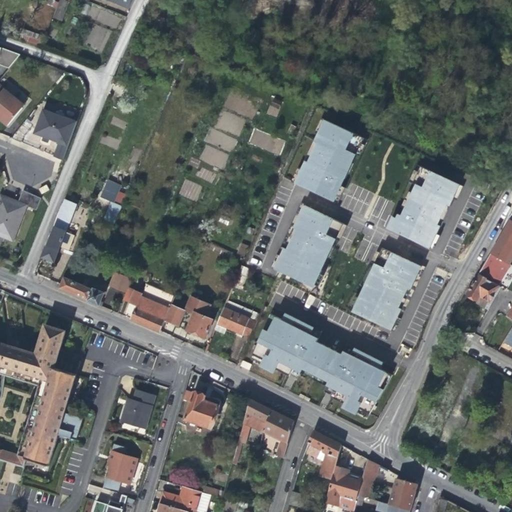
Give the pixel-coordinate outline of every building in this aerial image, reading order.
[(70,2),(66,0),(62,0),(54,18),(62,21),(70,2)] [(108,0),(128,8),(131,0),(108,0)] [(0,32),(0,33),(41,48),(45,38),(22,29),(25,22),(7,15),(0,32)] [(20,55),(0,47),(0,65),(9,69),(20,55)] [(15,98),(0,85),(0,118),(8,126),(23,108),(13,100),(15,98)] [(25,106),(15,98),(13,100),(23,108),(25,106)] [(272,107),(278,109),(282,102),(275,100),(272,107)] [(63,160),(77,122),(43,109),(34,133),(43,137),(49,139),(59,143),(54,157),(63,160)] [(367,139),(320,118),(314,132),(318,133),(301,169),(298,167),(292,181),(318,193),(338,203),(344,187),(340,184),(342,177),(344,179),(352,163),(349,161),(353,153),(359,156),(367,139)] [(456,182),(417,164),(409,181),(415,184),(411,192),(408,191),(401,206),(404,208),(401,215),(398,214),(395,218),(392,217),(387,227),(412,239),(433,249),(440,236),(437,234),(452,198),(457,200),(463,185),(456,182)] [(50,190),(47,185),(39,189),(42,194),(50,190)] [(9,199),(1,196),(0,197),(0,235),(12,241),(22,217),(33,221),(37,210),(41,198),(23,190),(18,202),(15,201),(12,203),(9,199)] [(104,220),(115,225),(128,196),(119,192),(114,203),(112,203),(104,220)] [(67,201),(60,217),(71,221),(78,206),(67,201)] [(322,213),(301,203),(272,267),(313,287),(314,284),(318,285),(323,275),(320,274),(321,270),(318,269),(324,257),(328,259),(333,247),(330,246),(332,238),(339,240),(346,225),(322,213)] [(63,241),(71,221),(60,217),(42,261),(53,265),(63,241)] [(511,259),(511,220),(511,219),(497,244),(491,252),(510,263),(511,259)] [(238,253),(245,256),(249,247),(242,244),(238,253)] [(353,311),(396,331),(425,269),(403,258),(381,248),(379,252),(376,251),(372,260),(379,264),(374,272),(372,271),(367,281),(370,282),(364,295),(361,293),(359,297),(356,296),(350,307),(354,308),(353,311)] [(511,263),(510,263),(491,252),(478,274),(498,285),(511,263)] [(116,270),(109,284),(126,291),(133,277),(116,270)] [(487,303),(498,285),(478,274),(468,292),(482,300),(487,303)] [(90,288),(64,277),(61,284),(60,288),(100,305),(105,294),(90,288)] [(143,324),(160,331),(165,320),(171,307),(172,304),(172,303),(175,296),(147,284),(143,294),(135,290),(130,303),(137,306),(131,319),(143,324)] [(130,303),(135,290),(129,288),(123,300),(130,303)] [(186,309),(195,312),(206,317),(211,305),(191,297),(186,309)] [(227,301),(224,308),(250,319),(252,312),(227,301)] [(171,307),(165,320),(179,326),(186,310),(172,304),(171,307)] [(249,321),(250,319),(224,308),(218,322),(217,324),(231,330),(243,335),(243,333),(250,336),(255,324),(249,321)] [(206,317),(195,312),(195,314),(187,331),(193,333),(205,339),(213,320),(206,317)] [(357,414),(366,415),(384,375),(370,369),(362,365),(365,355),(370,355),(347,344),(343,354),(317,341),(322,330),(286,313),(281,319),(271,315),(251,358),(261,362),(260,366),(273,372),(276,369),(288,375),(290,373),(299,378),(302,372),(307,374),(323,382),(328,384),(325,390),(332,394),(332,397),(345,403),(343,407),(357,414)] [(61,349),(65,331),(46,325),(37,354),(0,342),(0,365),(50,382),(26,459),(48,466),(52,455),(57,437),(63,439),(64,436),(70,438),(76,440),(78,436),(83,418),(64,412),(76,374),(80,362),(83,355),(61,349)] [(511,326),(503,340),(511,344),(511,326)] [(243,361),(241,366),(248,369),(251,364),(243,361)] [(0,460),(23,468),(26,459),(50,382),(0,365),(0,460)] [(185,390),(182,399),(190,402),(185,419),(212,428),(221,402),(220,400),(212,397),(210,398),(206,397),(204,394),(197,391),(194,392),(193,393),(185,390)] [(155,396),(139,391),(135,401),(134,401),(133,400),(126,422),(145,428),(155,396)] [(251,426),(260,430),(270,409),(259,404),(250,399),(238,442),(246,445),(251,426)] [(260,430),(263,432),(273,411),(270,409),(260,430)] [(287,443),(294,421),(283,416),(273,411),(263,432),(287,443)] [(320,475),(333,479),(336,465),(338,460),(342,445),(329,439),(314,431),(308,444),(310,445),(307,453),(317,458),(321,451),(322,451),(322,453),(325,454),(320,475)] [(103,489),(117,493),(121,481),(130,484),(138,459),(124,455),(126,447),(115,444),(108,465),(112,466),(110,471),(109,471),(103,489)] [(370,497),(379,464),(368,459),(362,478),(357,493),(370,497)] [(344,469),(345,468),(336,465),(333,479),(326,502),(339,506),(341,498),(355,502),(357,493),(362,478),(349,474),(349,472),(344,470),(344,469)] [(397,474),(388,503),(410,509),(414,495),(417,483),(411,481),(397,474)] [(202,492),(222,498),(224,491),(204,485),(202,492)] [(163,492),(160,503),(190,511),(195,511),(201,492),(182,486),(179,496),(163,492)] [(293,491),(289,504),(302,508),(306,495),(293,491)] [(122,511),(128,496),(122,494),(119,503),(110,501),(109,505),(97,501),(93,511),(122,511)] [(443,511),(447,499),(439,495),(434,511),(443,511)] [(190,511),(160,503),(157,511),(190,511)] [(408,511),(410,509),(388,503),(385,511),(408,511)]
